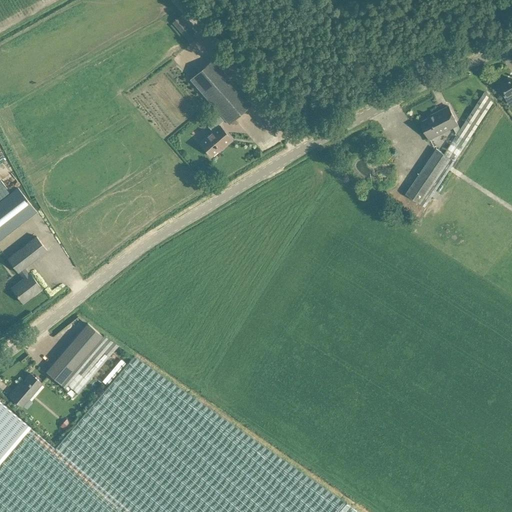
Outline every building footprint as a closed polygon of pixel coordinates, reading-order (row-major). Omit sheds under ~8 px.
[(177,19),(172,23),(190,43),(195,39),(177,19)] [(251,104),(212,59),(190,79),(220,114),(207,125),(212,132),(199,143),(211,156),(222,146),(223,147),(232,140),(218,124),(224,119),(229,124),(251,104)] [(511,79),(501,85),(506,94),(504,96),(510,106),(511,104),(511,79)] [(457,135),(444,154),(455,161),(493,102),(485,92),(457,135)] [(429,139),(453,127),(457,135),(460,129),(458,125),(448,106),(433,114),(434,115),(421,122),(429,139)] [(435,148),(405,194),(425,207),(455,161),(435,148)] [(0,201),(0,239),(36,211),(18,187),(0,201)] [(11,288),(23,303),(41,288),(30,273),(29,274),(24,268),(47,250),(36,236),(7,259),(17,273),(18,272),(23,278),(11,288)] [(77,392),(118,345),(103,334),(102,336),(87,323),(46,371),(64,387),(68,384),(77,392)] [(0,511),(359,511),(346,502),(134,356),(55,448),(30,427),(0,401),(0,511)] [(102,381),(107,385),(125,363),(121,359),(102,381)] [(19,385),(9,396),(22,406),(42,383),(31,373),(20,386),(19,385)]
